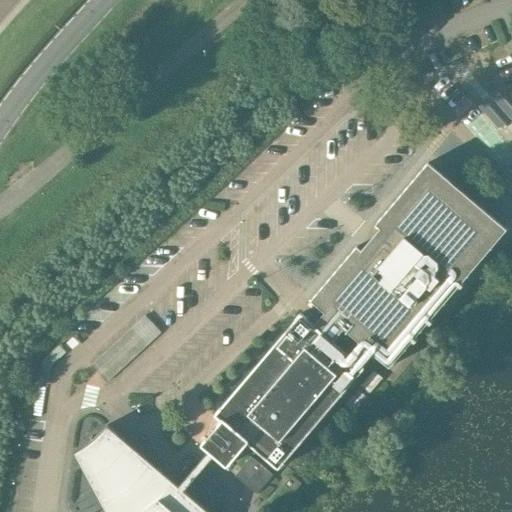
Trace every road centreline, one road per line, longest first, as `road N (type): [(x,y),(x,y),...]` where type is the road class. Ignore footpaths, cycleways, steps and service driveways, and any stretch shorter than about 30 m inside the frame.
road 1 (unclassified): [(0,207),(247,0)]
road 2 (unclassified): [(338,0),(511,182)]
road 3 (secondary): [(0,120),(103,0)]
